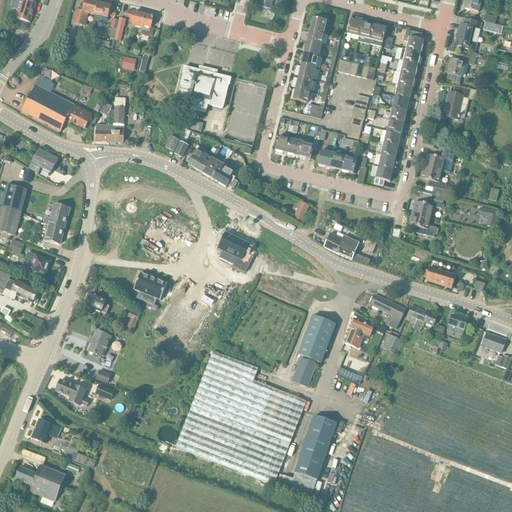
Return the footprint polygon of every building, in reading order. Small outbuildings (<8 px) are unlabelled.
[(36,4),(33,3),(21,0),(15,20),(30,24),(36,4)] [(490,0),(493,1),(493,0),(465,0),(464,9),(478,13),(481,0),(490,0)] [(95,17),(98,4),(85,1),(82,13),(75,11),(72,24),(85,27),(87,15),(95,17)] [(98,4),(95,17),(96,17),(95,20),(97,23),(103,25),(106,23),(107,19),(108,20),(108,18),(115,19),(116,13),(109,11),(110,7),(98,4)] [(126,13),(125,18),(131,20),(129,25),(134,26),(133,27),(142,29),(141,31),(141,32),(140,34),(151,37),(153,30),(150,29),(153,18),(133,13),(133,14),(132,14),(126,13)] [(484,23),(494,25),(496,18),(484,16),(483,22),(484,23)] [(311,30),(324,33),(327,22),(313,19),(311,30)] [(118,22),(117,30),(117,31),(122,32),(125,21),(124,21),(119,20),(118,22)] [(480,31),(481,24),(465,20),(464,26),(459,25),(454,47),(475,52),(477,43),(471,42),(474,29),(480,31)] [(116,30),(118,22),(112,21),(110,29),(116,30)] [(358,38),(362,24),(350,21),(347,36),(358,38)] [(482,30),(482,31),(501,36),(503,28),(495,26),(494,25),(484,23),(482,30)] [(370,41),(374,27),(362,24),(358,38),(370,41)] [(374,27),(370,41),(369,46),(381,49),(382,44),(386,30),(374,27)] [(321,45),(324,33),(311,30),(308,42),(321,45)] [(405,50),(421,54),(424,42),(404,38),(402,43),(407,44),(405,50)] [(95,39),(95,40),(97,43),(97,47),(102,48),(102,46),(106,47),(109,47),(110,42),(99,40),(95,39)] [(318,57),(321,45),(308,42),(305,53),(318,57)] [(421,54),(405,50),(402,49),(399,61),(402,62),(418,65),(421,54)] [(353,61),(354,55),(350,54),(351,52),(343,50),(343,51),(341,51),(338,61),(340,62),(346,63),(352,64),(353,61)] [(316,68),(318,57),(305,53),(302,65),(316,68)] [(365,64),(366,58),(362,57),(354,55),(353,61),(360,63),(365,64)] [(467,65),(469,59),(457,55),(455,62),(451,61),(449,68),(447,69),(446,72),(448,74),(447,75),(448,75),(447,80),(451,81),(450,83),(458,85),(464,64),(467,65)] [(479,57),(477,64),(481,65),(486,66),(487,59),(483,58),(479,57)] [(122,69),(133,71),(136,61),(124,58),(122,69)] [(343,75),(346,63),(340,62),(337,73),(343,75)] [(415,77),(418,65),(402,62),(400,73),(415,77)] [(349,76),(352,64),(346,63),(343,75),(349,76)] [(355,78),(358,66),(352,64),(349,76),(355,78)] [(313,80),(316,68),(302,65),(299,77),(313,80)] [(361,79),(364,67),(358,66),(355,78),(361,79)] [(365,68),(365,67),(364,67),(361,79),(367,81),(369,69),(365,68)] [(200,72),(191,70),(184,68),(182,75),(177,98),(192,102),(190,110),(206,114),(207,106),(223,110),(228,87),(230,79),(223,77),(215,75),(216,73),(201,69),(200,72)] [(369,69),(367,81),(373,82),(375,70),(369,69)] [(412,89),(415,77),(400,73),(397,85),(412,89)] [(40,77),(21,113),(60,134),(66,122),(84,132),(92,115),(55,97),(51,94),(54,86),(51,84),(52,83),(40,77)] [(310,92),(313,80),(299,77),(296,88),(310,92)] [(410,100),(412,89),(397,85),(394,97),(410,100)] [(474,102),(476,92),(455,87),(453,95),(448,94),(442,118),(457,122),(458,119),(463,120),(468,100),(474,102)] [(307,104),(310,92),(296,88),(294,100),(307,104)] [(377,106),(380,93),(373,92),(370,104),(377,106)] [(355,102),(367,105),(368,99),(356,97),(355,102)] [(407,112),(410,100),(394,97),(391,109),(407,112)] [(110,127),(109,144),(122,145),(124,100),(115,99),(114,109),(113,108),(113,112),(113,121),(113,127),(110,127)] [(366,111),(367,105),(355,102),(354,108),(366,111)] [(104,104),(99,114),(102,115),(106,118),(111,120),(113,121),(113,112),(112,112),(110,111),(112,107),(104,104)] [(320,108),(312,106),(310,112),(323,115),(324,110),(324,109),(320,108)] [(364,117),(366,111),(354,108),(352,114),(364,117)] [(404,124),(407,112),(391,109),(388,120),(404,124)] [(321,121),(323,115),(310,112),(309,118),(321,121)] [(363,123),(364,117),(352,114),(351,120),(363,123)] [(94,116),(89,125),(93,127),(98,118),(94,116)] [(362,128),(363,123),(351,120),(350,126),(362,128)] [(401,136),(404,124),(388,120),(386,132),(401,136)] [(192,122),(190,130),(200,132),(201,132),(201,133),(201,132),(203,125),(192,122)] [(109,144),(110,127),(96,126),(95,143),(109,144)] [(360,134),(362,128),(350,126),(348,131),(360,134)] [(359,140),(360,134),(348,131),(347,138),(359,140)] [(398,148),(401,136),(386,132),(383,144),(398,148)] [(174,153),(179,142),(171,137),(165,148),(174,153)] [(286,155),(290,140),(278,137),(275,153),(286,155)] [(298,158),(302,140),(299,139),(298,142),(290,140),(286,155),(298,158)] [(313,151),(314,146),(313,145),(302,143),(303,140),(302,140),(298,158),(311,161),(313,151)] [(182,158),(187,148),(180,144),(175,155),(182,158)] [(395,160),(398,148),(383,144),(380,156),(395,160)] [(426,156),(423,167),(443,172),(450,174),(452,163),(454,156),(455,151),(443,148),(440,160),(435,158),(426,156)] [(51,174),(58,159),(40,150),(30,169),(39,174),(41,169),(51,174)] [(190,163),(188,166),(202,174),(207,166),(206,165),(204,163),(207,158),(208,158),(208,157),(207,157),(198,151),(190,163)] [(328,169),(332,155),(321,152),(317,167),(328,169)] [(340,172),(344,157),(332,155),(328,169),(340,172)] [(393,171),(395,160),(380,156),(377,167),(393,171)] [(344,157),(340,172),(353,175),(357,160),(344,157)] [(207,166),(202,174),(212,180),(217,171),(220,172),(221,173),(224,168),(223,167),(219,164),(210,159),(208,158),(207,158),(204,163),(206,165),(207,166)] [(487,159),(483,163),(488,168),(492,163),(487,159)] [(390,183),(393,171),(377,167),(374,180),(376,180),(374,185),(383,188),(384,182),(390,183)] [(423,167),(420,180),(434,183),(433,189),(445,192),(447,186),(440,184),(443,172),(423,167)] [(217,171),(212,180),(225,188),(226,186),(233,190),(237,183),(233,180),(235,177),(236,175),(224,168),(221,173),(220,172),(217,171)] [(1,209),(0,209),(6,211),(21,214),(27,192),(25,191),(6,186),(2,203),(1,209)] [(491,190),(488,201),(496,203),(499,192),(491,190)] [(412,214),(431,219),(434,208),(441,210),(443,204),(430,201),(429,206),(414,203),(412,214)] [(302,224),(309,209),(301,205),(294,220),(302,224)] [(49,224),(65,228),(70,210),(69,210),(70,209),(65,207),(65,209),(54,206),(50,219),(45,218),(43,225),(48,226),(49,224)] [(0,210),(0,233),(15,237),(21,214),(6,211),(0,209),(0,210)] [(479,209),(477,217),(487,219),(496,221),(498,213),(479,209)] [(429,227),(431,219),(412,214),(409,227),(423,230),(422,236),(434,239),(436,229),(429,227)] [(60,246),(65,228),(49,224),(48,226),(44,241),(60,246)] [(226,234),(218,250),(237,259),(233,268),(245,275),(252,259),(244,255),(249,246),(226,234)] [(343,240),(330,234),(324,249),(338,255),(351,261),(359,244),(344,237),(343,240)] [(20,257),(24,248),(25,245),(13,240),(12,243),(8,252),(20,257)] [(27,254),(21,269),(30,273),(31,270),(44,276),(50,262),(36,257),(34,256),(30,255),(27,254)] [(486,261),(477,263),(479,271),(487,269),(486,261)] [(91,270),(90,274),(92,274),(96,276),(96,275),(99,270),(95,268),(93,267),(91,270)] [(436,271),(429,269),(425,282),(451,290),(455,277),(440,273),(440,271),(437,270),(436,271)] [(15,284),(10,281),(11,278),(0,273),(0,291),(4,293),(5,290),(11,293),(11,294),(16,296),(16,297),(32,305),(33,304),(35,303),(36,300),(35,298),(38,292),(22,284),(21,285),(15,282),(15,284)] [(134,290),(134,291),(139,293),(148,297),(147,299),(145,303),(154,306),(156,301),(159,302),(160,301),(166,285),(140,274),(134,290)] [(106,315),(109,307),(105,306),(106,302),(90,295),(89,296),(87,297),(86,299),(87,302),(83,312),(91,316),(93,311),(101,314),(106,315)] [(395,331),(405,311),(374,296),(369,306),(392,317),(390,321),(389,320),(385,326),(395,331)] [(433,328),(437,318),(411,307),(405,321),(422,328),(423,324),(433,328)] [(3,308),(0,313),(7,316),(10,312),(3,308)] [(134,331),(141,315),(130,311),(127,317),(131,319),(127,328),(134,331)] [(446,332),(461,337),(467,321),(451,316),(446,332)] [(312,318),(298,355),(321,364),(335,327),(312,318)] [(369,339),(374,328),(354,320),(354,321),(352,322),(351,324),(352,326),(344,345),(358,351),(364,336),(369,339)] [(378,326),(375,332),(383,335),(386,329),(378,326)] [(105,351),(111,338),(96,332),(87,353),(101,358),(104,350),(105,351)] [(481,347),(501,354),(505,341),(486,334),(481,347)] [(397,355),(403,342),(388,335),(382,348),(397,355)] [(440,343),(438,349),(445,352),(447,345),(440,343)] [(274,486),(306,402),(253,382),(258,370),(212,353),(176,448),(274,486)] [(507,370),(510,359),(504,357),(503,359),(498,357),(495,366),(507,370)] [(300,359),(291,383),(307,389),(308,388),(311,379),(316,365),(300,359)] [(358,386),(361,379),(340,370),(337,377),(358,386)] [(506,370),(502,381),(507,383),(511,372),(506,370)] [(108,385),(111,375),(99,371),(96,380),(108,385)] [(59,381),(54,392),(70,398),(68,403),(80,407),(80,406),(87,408),(88,404),(89,401),(83,399),(86,392),(74,388),(59,381)] [(91,394),(109,401),(112,394),(94,386),(91,394)] [(136,409),(133,417),(140,419),(143,412),(136,409)] [(313,417),(293,475),(316,483),(332,438),(344,442),(350,429),(337,424),(336,426),(313,417)] [(56,440),(60,430),(39,421),(31,440),(45,445),(48,436),(56,440)] [(168,443),(171,442),(173,440),(174,438),(174,435),(173,432),(172,430),(170,428),(167,427),(165,427),(162,428),(160,430),(158,432),(158,435),(158,437),(159,440),(161,442),(163,443),(166,444),(168,443)] [(94,441),(91,448),(98,450),(100,444),(94,441)] [(85,457),(82,465),(92,469),(93,469),(96,462),(95,461),(85,457)] [(69,464),(66,471),(77,475),(79,468),(69,464)] [(65,477),(40,467),(36,475),(20,469),(15,481),(31,488),(29,493),(54,503),(65,477)]
